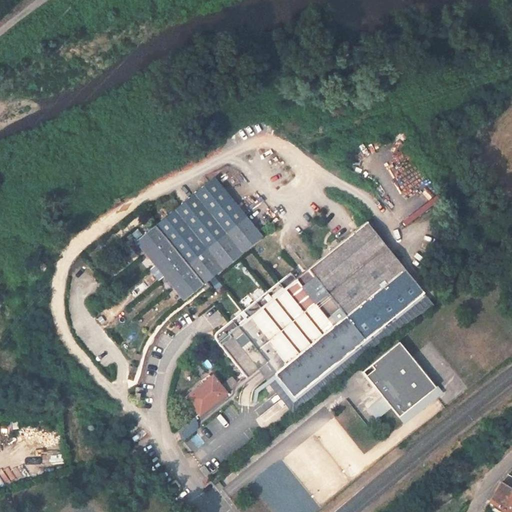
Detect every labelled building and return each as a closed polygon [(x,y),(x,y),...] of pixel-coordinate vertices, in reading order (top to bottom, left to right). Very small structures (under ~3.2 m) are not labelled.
[(218,185),(141,249),(188,305),(266,242),(218,185)] [(236,325),(228,332),(233,338),(222,346),(251,382),(270,367),(278,377),(298,401),(427,299),(370,227),(241,330),(236,325)] [(298,401),(278,377),(270,384),(296,417),(376,352),(436,310),(427,299),(298,401)] [(380,408),(388,419),(396,411),(409,427),(445,396),(403,345),(366,376),(388,401),(380,408)] [(194,400),(199,408),(197,410),(204,420),(232,399),(218,381),(194,400)] [(388,419),(380,408),(376,411),(384,421),(388,419)] [(185,440),(201,427),(193,417),(177,429),(185,440)] [(501,511),(511,511),(511,491),(503,486),(491,506),(501,511)]
